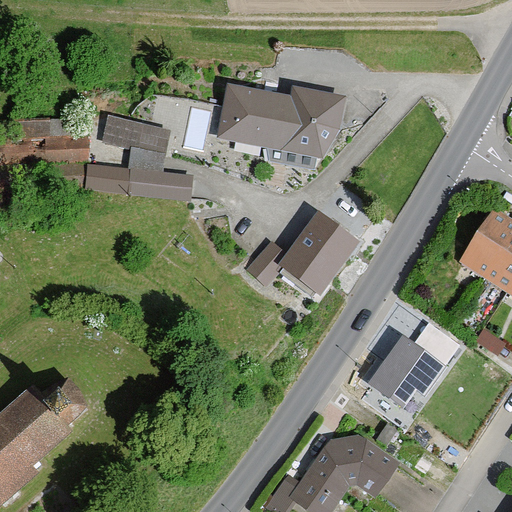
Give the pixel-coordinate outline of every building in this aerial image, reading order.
[(345,104),(224,89),(217,146),(338,162),(345,104)] [(171,136),(107,118),(101,148),(128,154),(126,169),(89,165),(89,171),(89,193),(190,201),(189,177),(166,176),(164,157),(171,136)] [(89,121),(13,123),(11,174),(89,171),(89,165),(89,121)] [(292,259),(278,276),(314,302),(366,231),(330,205),(292,259)] [(511,224),(491,211),(455,266),(511,302),(511,224)] [(273,244),(249,274),(268,289),(278,276),(292,259),(273,244)] [(385,410),(431,352),(395,323),(364,362),(369,366),(353,385),(385,410)] [(0,402),(0,485),(73,424),(65,414),(85,397),(68,377),(46,395),(31,377),(0,402)] [(302,511),(336,511),(353,489),(377,504),(397,469),(365,443),(324,445),(285,499),(302,511)]
